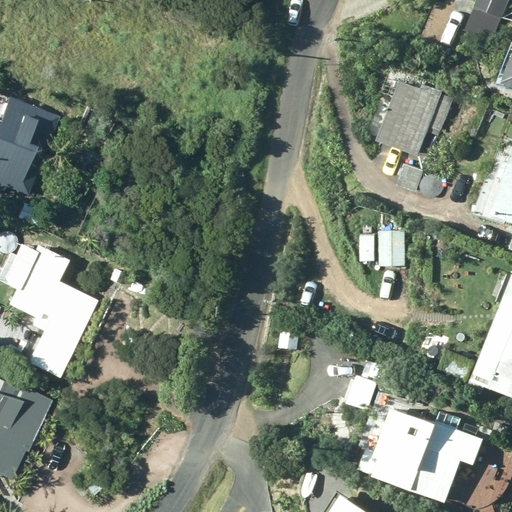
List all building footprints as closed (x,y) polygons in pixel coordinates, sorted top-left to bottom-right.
[(492,41),(508,0),(475,0),(464,31),(492,41)] [(511,52),(499,85),(511,89),(511,52)] [(398,83),(376,142),(418,158),(427,132),(438,136),(453,97),(422,85),(420,92),(398,83)] [(0,184),(29,196),(59,117),(11,98),(0,125),(0,124),(0,184)] [(511,150),(488,216),(511,224),(511,239),(508,249),(511,250),(511,150)] [(422,172),(404,165),(396,187),(414,194),(422,172)] [(364,201),(357,222),(394,235),(401,215),(364,201)] [(70,261),(38,247),(35,252),(22,246),(3,284),(17,291),(9,306),(24,313),(7,349),(21,356),(32,332),(36,335),(39,329),(45,332),(29,365),(60,379),(98,301),(59,282),(70,261)] [(507,266),(482,256),(474,278),(498,288),(507,266)] [(375,274),(388,306),(415,294),(401,263),(375,274)] [(125,274),(115,270),(111,280),(121,284),(125,274)] [(511,276),(469,381),(511,398),(511,276)] [(28,453),(52,403),(28,391),(26,394),(0,380),(0,475),(11,481),(25,452),(28,453)] [(371,479),(444,504),(459,462),(472,467),(482,440),(456,431),(460,419),(440,412),(436,424),(432,423),(432,426),(390,411),(376,449),(367,446),(357,472),(372,476),(371,479)] [(361,511),(338,499),(329,511),(361,511)]
